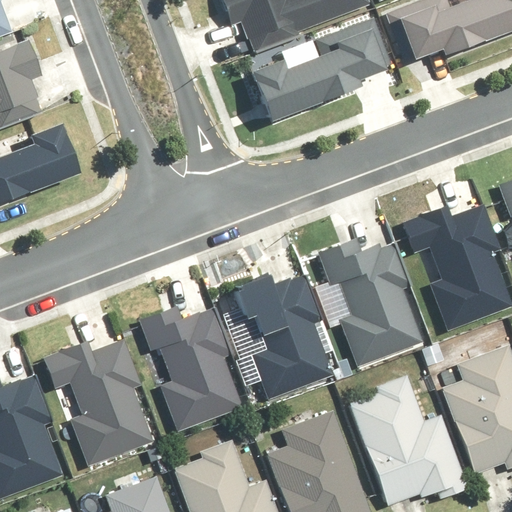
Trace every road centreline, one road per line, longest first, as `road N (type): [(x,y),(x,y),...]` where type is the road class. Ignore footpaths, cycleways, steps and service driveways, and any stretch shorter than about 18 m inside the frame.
road 1 (residential): [(215,205),(511,99)]
road 2 (residential): [(169,222),(82,0)]
road 3 (residential): [(138,0),(215,205)]
road 4 (residential): [(0,283),(169,222)]
